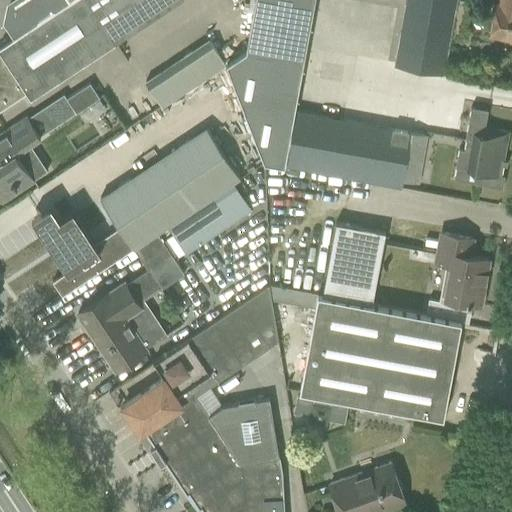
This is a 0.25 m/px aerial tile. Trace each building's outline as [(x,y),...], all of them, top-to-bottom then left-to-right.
[(70,0),(68,1),(0,45),(0,107),(165,0),(70,0)] [(450,28),(455,4),(455,0),(392,0),(404,2),(404,1),(406,2),(395,65),(442,73),(450,28)] [(511,0),(497,0),(497,2),(495,2),(489,34),(511,37),(511,0)] [(467,7),(455,4),(450,28),(463,30),(467,7)] [(63,93),(27,116),(39,136),(76,112),(99,97),(89,82),(66,97),(63,93)] [(488,109),(471,105),(462,149),(458,148),(455,167),(456,167),(454,177),(475,181),(475,182),(502,187),(505,174),(501,173),(503,164),(506,165),(507,159),(498,158),(499,151),(502,151),(506,131),(484,127),(488,109)] [(294,110),(282,165),(401,187),(402,179),(411,132),(294,110)] [(39,136),(27,116),(26,116),(0,133),(0,199),(1,201),(18,190),(34,180),(15,152),(40,136),(39,136)] [(206,127),(99,198),(118,227),(133,248),(133,249),(157,233),(169,225),(191,211),(240,178),(239,177),(221,149),(206,127)] [(411,132),(402,179),(417,181),(426,134),(411,132)] [(50,205),(31,217),(66,271),(52,280),(61,295),(133,248),(118,227),(95,242),(73,209),(59,218),(50,205)] [(191,211),(169,225),(186,251),(208,237),(191,211)] [(370,304),(381,250),(385,230),(336,221),(322,293),(322,295),(370,304)] [(435,261),(446,263),(438,300),(428,298),(425,314),(461,320),(467,321),(470,301),(479,303),(488,258),(469,254),(473,237),(441,231),(435,261)] [(123,282),(94,301),(77,312),(115,369),(145,349),(124,317),(139,307),(137,303),(159,288),(159,289),(183,274),(172,257),(178,253),(167,237),(162,241),(157,233),(133,249),(146,269),(124,284),(123,282)] [(195,395),(277,341),(270,299),(268,284),(187,338),(202,361),(192,369),(201,383),(157,413),(161,418),(145,429),(187,492),(189,491),(199,507),(201,506),(205,511),(283,511),(280,470),(268,396),(223,404),(208,414),(195,395)] [(317,294),(268,284),(270,299),(314,307),(315,302),(317,294)] [(322,295),(322,293),(317,293),(317,294),(315,302),(314,307),(299,390),(377,404),(403,409),(442,416),(461,320),(425,314),(395,308),(370,304),(322,295)] [(162,378),(138,394),(122,406),(139,432),(145,429),(161,418),(157,413),(201,383),(192,369),(202,361),(187,338),(151,362),(162,378)] [(342,422),(345,406),(296,397),(293,413),(342,422)] [(391,462),(372,468),(329,483),(335,500),(339,511),(361,511),(381,505),(383,510),(405,502),(391,462)]
